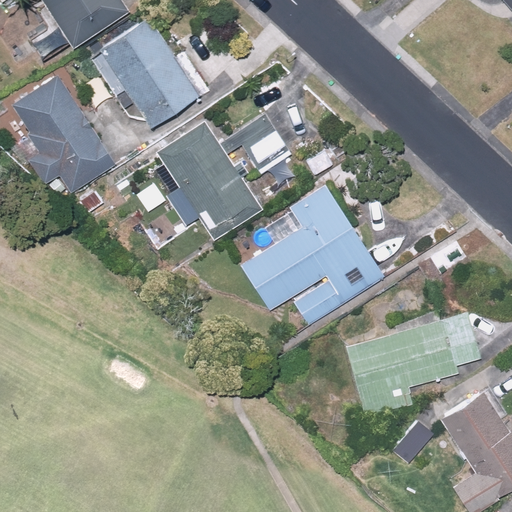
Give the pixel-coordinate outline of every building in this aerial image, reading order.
[(43,56),(72,38),(75,44),(131,9),(125,0),(47,0),(62,23),(33,40),(43,56)] [(156,13),(106,44),(154,122),(204,91),(156,13)] [(18,100),(36,129),(16,141),(42,182),(62,170),(74,189),(121,160),(64,71),(18,100)] [(169,192),(180,184),(219,239),(266,206),(228,151),(243,141),(265,172),(295,151),(265,109),(221,140),(204,116),(156,149),(165,162),(154,170),(169,192)] [(155,178),(138,191),(151,209),(169,196),(155,178)] [(302,220),(242,258),(274,305),(291,294),(310,323),(391,269),(330,178),(291,204),(302,220)] [(346,334),(348,342),(366,419),(415,408),(409,382),(461,370),(458,359),(484,353),(473,305),(346,334)] [(511,421),(485,384),(441,412),(478,464),(451,483),(472,511),(478,511),(511,488),(511,421)] [(410,458),(436,429),(417,413),(391,442),(410,458)]
